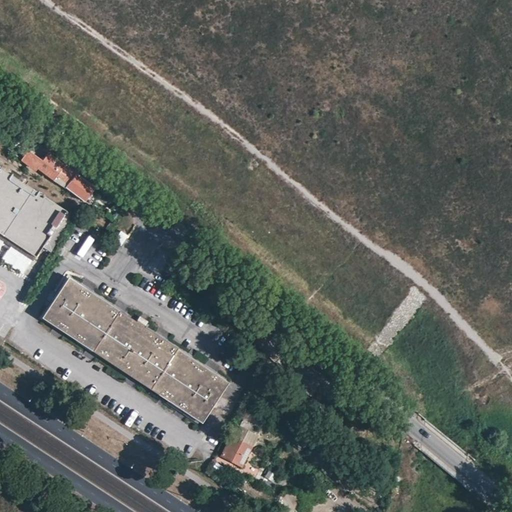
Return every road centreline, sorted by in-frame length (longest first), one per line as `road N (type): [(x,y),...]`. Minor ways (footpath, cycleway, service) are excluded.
road 1 (tertiary): [(0,98),(511,502)]
road 2 (track): [(32,0),(225,124),(447,305),(511,379)]
road 3 (primary): [(183,511),(0,390)]
road 4 (primary): [(0,431),(121,511)]
